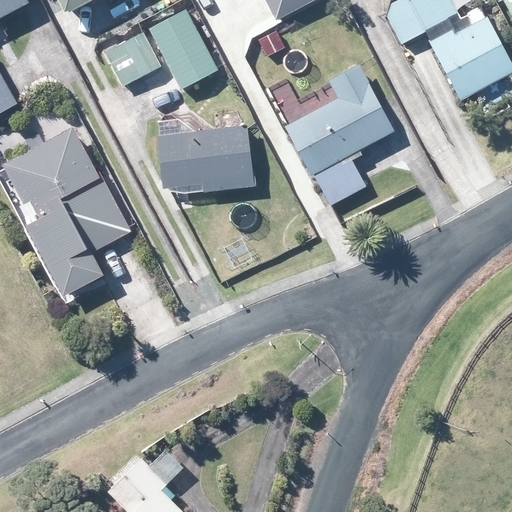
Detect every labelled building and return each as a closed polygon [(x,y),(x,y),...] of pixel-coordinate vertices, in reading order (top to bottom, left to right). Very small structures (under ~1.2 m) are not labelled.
[(0,0),(0,17),(25,5),(22,0),(0,0)] [(48,0),(59,18),(92,0),(48,0)] [(98,0),(114,26),(142,11),(135,0),(98,0)] [(313,0),(261,0),(270,16),(274,22),(277,20),(313,0)] [(427,31),(456,14),(447,0),(412,0),(406,3),(423,33),(427,31)] [(511,0),(499,0),(511,19),(511,18),(511,0)] [(214,71),(212,67),(183,10),(146,29),(164,64),(177,90),(214,71)] [(511,72),(490,32),(482,18),(453,35),(450,29),(430,40),(425,44),(457,102),(459,101),(498,80),(504,76),(511,72)] [(252,62),(282,48),(274,32),(256,41),(258,47),(247,52),(252,62)] [(102,53),(120,86),(158,67),(141,33),(102,53)] [(391,132),(377,105),(356,66),(325,82),(335,99),(301,117),(282,128),(308,177),(309,176),(326,207),(331,204),(363,187),(360,182),(349,161),(358,156),(356,151),(391,132)] [(12,100),(0,78),(0,111),(14,104),(12,100)] [(200,193),(208,192),(252,186),(251,173),(249,173),(243,126),(218,129),(194,132),(154,137),(158,179),(159,188),(167,188),(199,184),(200,193)] [(128,232),(96,173),(93,174),(67,128),(0,165),(0,170),(19,205),(26,202),(36,220),(20,229),(59,298),(97,277),(86,256),(128,232)] [(162,482),(143,462),(136,454),(102,488),(125,510),(123,511),(181,511),(166,496),(157,487),(162,482)]
